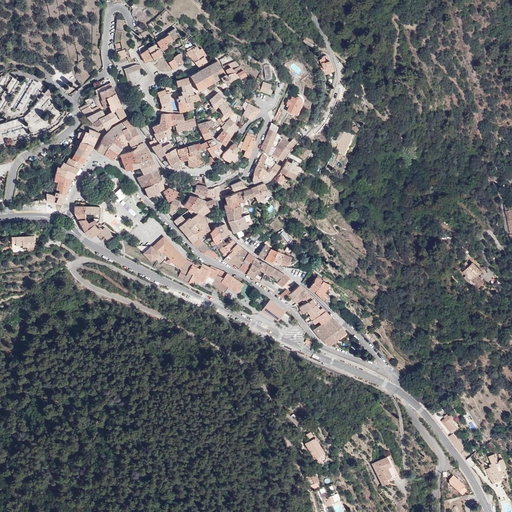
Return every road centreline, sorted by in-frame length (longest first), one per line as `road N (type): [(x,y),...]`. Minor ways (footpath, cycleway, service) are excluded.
road 1 (residential): [(176,287),(88,258),(74,265),(76,275),(256,367),(313,511)]
road 2 (track): [(331,52),(360,77),(365,100),(383,117),(391,112),(393,12),(426,44),(483,129),(480,152),(494,180)]
road 3 (residential): [(164,217),(197,252),(289,308),(320,345),(388,372)]
road 4 (tertiary): [(176,287),(403,393)]
road 5 (residential): [(224,217),(235,239),(312,293),(388,372)]
road 6 (residential): [(222,195),(271,178),(313,132),(338,85),(331,52)]
road 7 (residential): [(107,63),(108,11),(117,6),(130,18),(151,76)]
road 8 (tertiary): [(408,397),(459,458),(488,511)]
road 9 (residential): [(82,117),(60,140),(21,157),(9,217)]
road 10 (tertiary): [(66,226),(176,287)]
road 11 (residential): [(408,397),(441,456),(437,511)]
